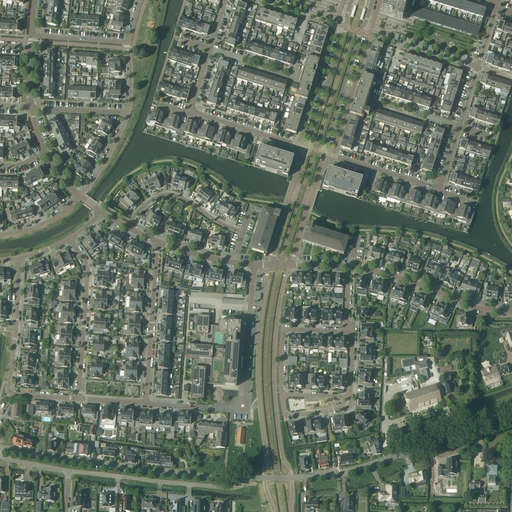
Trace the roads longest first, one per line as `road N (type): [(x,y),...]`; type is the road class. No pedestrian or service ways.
road 1 (unclassified): [(246,477),(370,464),(511,410)]
road 2 (unclassified): [(0,446),(166,473),(246,477)]
road 3 (residential): [(246,477),(218,486),(68,470)]
road 4 (residential): [(511,311),(474,307),(348,266)]
road 5 (residential): [(70,238),(86,265),(78,399)]
road 6 (residential): [(157,242),(145,403)]
road 7 (residential): [(321,151),(372,0)]
road 8 (residential): [(351,0),(307,147)]
road 9 (residential): [(242,406),(254,265)]
road 10 (residential): [(242,232),(172,194),(153,198),(126,227)]
road 11 (residential): [(15,330),(7,389),(78,399)]
road 12 (residential): [(281,393),(282,329),(345,331)]
road 13 (residential): [(438,189),(321,151)]
road 14 (residential): [(307,147),(271,264)]
road 15 (residential): [(307,147),(190,112)]
